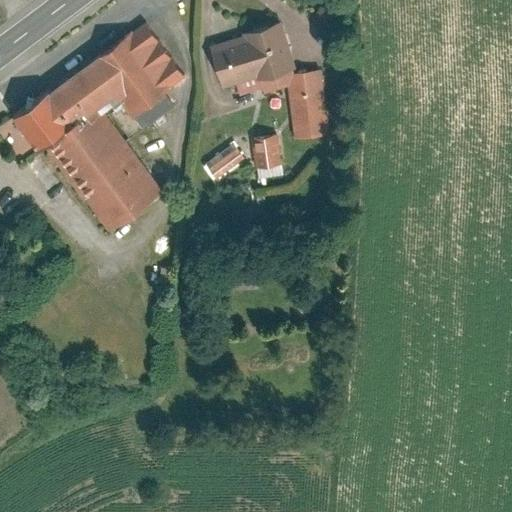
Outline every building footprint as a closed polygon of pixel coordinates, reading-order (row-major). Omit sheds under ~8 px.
[(165,190),(130,139),(177,104),(168,94),(187,76),(147,22),(16,116),(43,151),(49,147),(110,231),(165,190)] [(214,51),(226,90),(298,69),(284,23),(246,35),(248,41),(214,51)] [(322,71),(290,75),(297,137),(330,133),(322,71)] [(280,134),(252,137),(255,169),(283,167),(280,134)] [(202,159),(213,177),(245,157),(234,139),(202,159)] [(258,248),(224,250),(225,268),(214,269),(214,288),(259,285),(258,248)]
